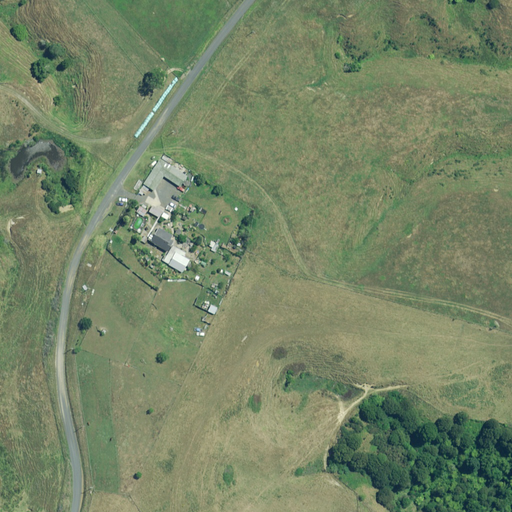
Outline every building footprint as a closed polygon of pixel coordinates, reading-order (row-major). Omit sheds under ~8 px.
[(154,161),(139,185),(152,193),(161,180),(173,188),(180,178),(154,161)] [(147,191),(142,187),(139,191),(144,195),(147,191)] [(147,210),(140,206),(137,210),(144,214),(147,210)] [(177,227),(173,231),(178,236),(182,233),(177,227)] [(168,235),(155,229),(146,242),(163,252),(170,240),(167,239),(168,235)] [(203,238),(195,233),(190,240),(199,245),(203,238)] [(164,265),(178,272),(184,260),(170,253),(164,265)] [(217,307),(207,303),(204,310),(214,314),(217,307)]
